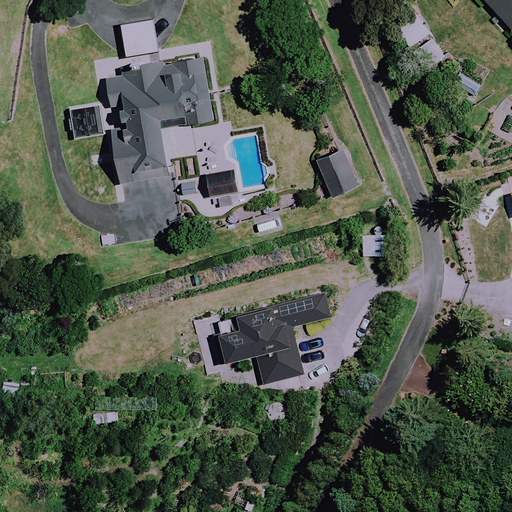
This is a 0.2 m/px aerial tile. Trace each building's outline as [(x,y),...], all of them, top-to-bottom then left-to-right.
[(511,0),(485,0),(511,28),(511,0)] [(159,52),(154,18),(123,23),(128,56),(159,52)] [(217,120),(207,56),(130,69),(131,74),(109,78),(114,108),(123,106),(127,128),(114,130),(123,184),(174,176),(166,129),(217,120)] [(104,133),(99,107),(70,112),(75,138),(104,133)] [(238,193),(236,172),(209,176),(212,197),(238,193)] [(391,234),(364,236),(365,258),(392,256),(391,234)] [(333,317),(327,293),(240,314),(218,319),(229,363),(258,356),(265,384),(306,374),(294,326),(333,317)]
